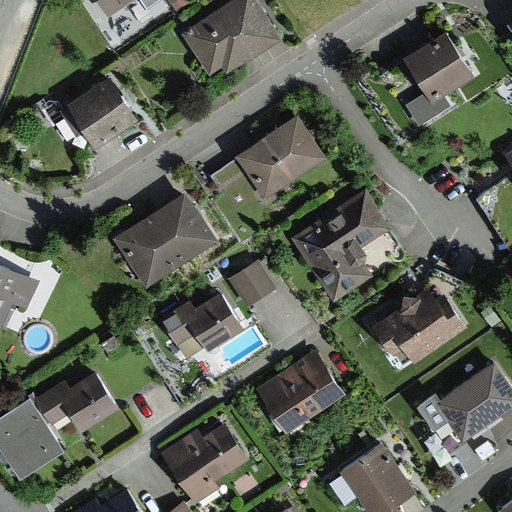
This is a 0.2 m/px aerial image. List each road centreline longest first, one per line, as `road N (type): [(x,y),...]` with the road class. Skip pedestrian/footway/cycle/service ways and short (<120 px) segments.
road 1 (residential): [(0,199),(86,207),(413,0)]
road 2 (residential): [(37,511),(313,326)]
